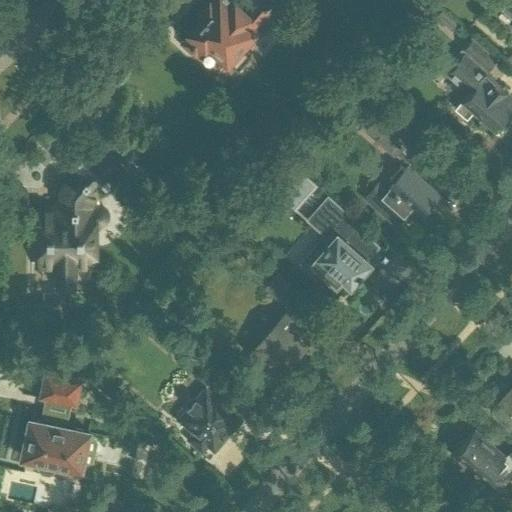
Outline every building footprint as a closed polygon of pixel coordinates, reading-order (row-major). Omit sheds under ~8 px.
[(244,47),(284,2),(282,0),(248,0),(243,6),(236,0),(225,0),(224,0),(207,0),(199,10),(204,15),(185,37),(187,39),(183,44),(194,54),(199,50),(204,54),(210,47),(229,64),(232,61),(242,70),(254,56),(244,47)] [(310,25),(318,15),(307,6),(299,16),(310,25)] [(435,17),(450,30),(457,22),(443,9),(435,17)] [(495,125),(511,105),(511,96),(507,91),(508,90),(485,70),(496,59),(471,37),(463,46),(466,48),(446,70),(468,90),(463,96),(455,105),(467,116),(475,107),(495,125)] [(395,151),(408,136),(387,117),(374,133),(395,151)] [(95,144),(86,136),(62,162),(76,175),(66,186),(63,192),(63,207),(38,207),(38,231),(33,232),(33,244),(38,245),(38,268),(57,268),(57,279),(58,284),(61,288),(66,289),(71,288),(74,284),(75,279),(75,268),(93,268),(93,244),(100,244),(100,231),(95,231),(95,225),(99,225),(103,223),(106,219),(107,214),(105,210),(100,207),(93,207),(98,195),(100,197),(124,170),(114,162),(114,158),(111,155),(107,155),(102,151),(102,147),(99,144),(95,144)] [(154,181),(162,171),(130,143),(122,153),(136,165),(135,169),(138,173),(142,175),(146,174),(154,181)] [(439,191),(407,163),(391,182),(384,176),(365,196),(395,223),(407,210),(416,217),(439,191)] [(327,196),(313,212),(336,233),(306,267),(337,294),(347,283),(350,285),(358,276),(359,277),(363,272),(362,271),(371,262),(360,253),(371,240),(353,224),(355,221),(327,196)] [(234,245),(241,237),(231,228),(224,237),(234,245)] [(265,286),(290,307),(291,306),(298,312),(310,298),(279,271),(265,286)] [(317,329),(298,312),(291,306),(290,307),(251,351),(253,354),(251,357),(258,364),(261,360),(266,365),(265,367),(270,371),(271,369),(276,374),(317,329)] [(191,351),(182,362),(209,386),(219,374),(191,351)] [(76,407),(81,382),(44,374),(39,399),(76,407)] [(511,386),(500,399),(511,409),(511,386)] [(214,447),(238,419),(223,405),(224,404),(206,387),(190,404),(192,406),(182,418),(196,430),(189,439),(202,451),(209,443),(214,447)] [(57,427),(60,414),(44,411),(41,423),(29,421),(21,458),(79,471),(87,433),(57,427)] [(511,448),(504,457),(473,431),(464,441),(459,441),(454,447),(454,452),(453,453),(470,468),(465,475),(477,486),(482,479),(484,481),(485,479),(498,491),(511,474),(511,448)] [(82,511),(84,506),(66,502),(63,511),(82,511)]
